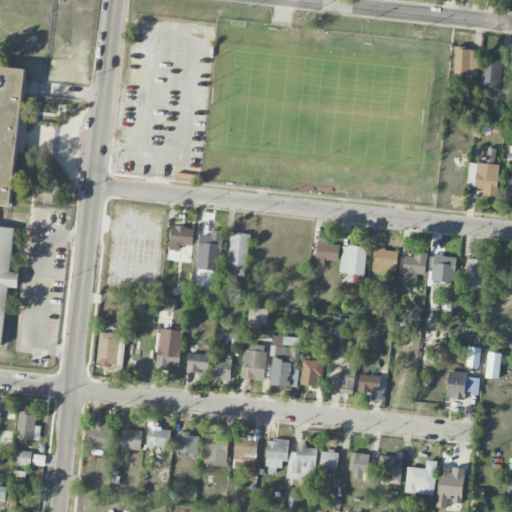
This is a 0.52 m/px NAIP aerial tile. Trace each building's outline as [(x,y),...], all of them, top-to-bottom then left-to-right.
[(478,49),(454,48),(453,75),(477,76),(478,49)] [(481,87),(500,88),(502,54),(483,53),(481,87)] [(0,204),(13,206),(25,68),(0,65),(0,204)] [(496,197),(499,165),(469,162),(467,186),(483,188),(482,195),(496,197)] [(15,228),(0,226),(0,345),(2,346),(8,287),(17,288),(19,273),(11,272),(15,228)] [(180,245),(193,245),(194,227),(171,226),(170,250),(179,250),(180,245)] [(197,269),(220,270),(222,231),(210,231),(210,235),(199,235),(197,269)] [(249,234),(230,234),(228,276),(246,277),(249,234)] [(339,243),(316,242),(315,266),(324,266),(325,261),(338,261),(339,243)] [(362,284),(367,248),(343,244),(339,273),(348,274),(347,281),(362,284)] [(396,274),(398,251),(376,249),(373,271),(396,274)] [(416,283),(416,275),(426,275),(427,253),(414,252),(413,257),(404,256),(403,283),(416,283)] [(432,282),(454,283),(455,256),(432,255),(432,282)] [(466,287),(482,288),(483,259),(467,259),(466,287)] [(238,303),(240,289),(226,287),(224,300),(238,303)] [(173,312),(175,300),(162,298),(160,310),(173,312)] [(267,325),(267,308),(249,308),(248,324),(267,325)] [(346,318),(334,318),(333,338),(345,339),(346,318)] [(157,366),(180,367),(182,331),(159,329),(157,366)] [(98,365),(117,366),(118,333),(99,333),(98,365)] [(241,378),(264,380),(267,346),(245,343),(241,378)] [(480,348),(468,347),(467,366),(479,367),(480,348)] [(209,355),(188,353),(187,371),(208,372),(209,355)] [(231,380),(232,361),(213,360),(212,379),(231,380)] [(300,385),(319,387),(322,362),(303,360),(300,385)] [(341,393),(353,395),(356,364),(344,363),(341,393)] [(446,398),(464,399),(464,395),(479,395),(480,378),(467,377),(468,372),(448,371),(446,398)] [(380,392),(380,376),(359,375),(358,391),(380,392)] [(39,441),(40,426),(35,426),(36,413),(18,413),(17,440),(39,441)] [(142,431),(128,429),(130,414),(119,413),(115,448),(140,450),(142,431)] [(103,448),(110,449),(111,423),(88,422),(87,445),(92,445),(91,455),(103,455),(103,448)] [(171,429),(148,427),(146,447),(169,449),(171,429)] [(199,434),(177,433),(176,454),(198,455),(199,434)] [(203,464),(226,467),(229,437),(207,434),(203,464)] [(234,460),(241,460),(241,467),(256,468),(258,441),(248,441),(248,438),(235,437),(234,460)] [(287,461),(288,440),(267,439),(266,468),(282,468),(282,461),(287,461)] [(315,475),(317,447),(297,446),(296,452),(288,452),(287,479),(301,479),(301,474),(315,475)] [(31,467),(33,451),(15,450),(14,465),(31,467)] [(337,469),(338,453),(321,452),(320,468),(337,469)] [(366,479),(368,454),(351,453),(350,478),(366,479)] [(401,484),(402,458),(379,457),(378,483),(401,484)] [(404,492),(433,496),(437,462),(426,460),(425,469),(408,466),(404,492)] [(465,469),(440,466),(436,506),(460,509),(465,469)]
